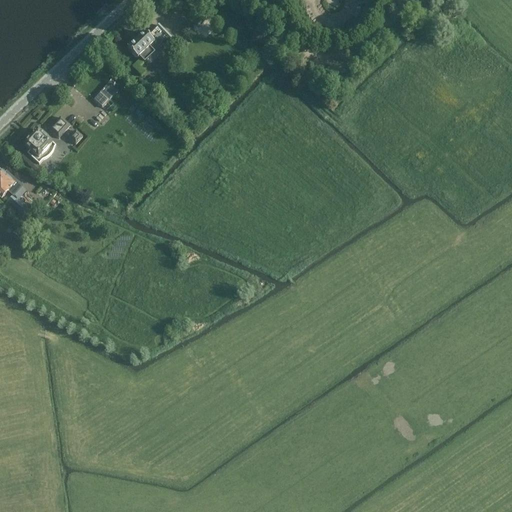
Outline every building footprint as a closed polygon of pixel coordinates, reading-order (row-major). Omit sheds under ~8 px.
[(400,10),(406,16),(417,5),(411,0),(410,0),(407,3),(405,1),(401,6),(403,8),(400,10)] [(135,42),(127,49),(137,60),(138,59),(139,61),(140,60),(145,64),(147,62),(149,65),(173,43),(178,47),(180,45),(159,25),(147,37),(144,33),(135,42)] [(108,84),(100,92),(110,101),(118,93),(108,84)] [(99,92),(92,100),(102,108),(109,101),(99,92)] [(61,118),(49,130),(59,139),(71,127),(61,118)] [(30,140),(24,146),(30,152),(28,155),(39,165),(43,161),(46,160),(48,158),(50,157),(51,155),(53,153),(54,151),(54,148),(56,147),(38,131),(33,137),(29,134),(26,137),(30,140)] [(76,132),(69,139),(76,145),(82,138),(76,132)] [(0,199),(2,201),(9,193),(13,198),(14,199),(15,198),(23,189),(17,184),(5,173),(4,175),(1,172),(0,173),(0,199)] [(29,211),(15,198),(14,199),(13,198),(7,205),(26,223),(28,221),(24,217),(29,211)] [(19,226),(13,234),(20,240),(27,232),(19,226)] [(0,469),(0,482),(28,475),(25,463),(0,469)]
